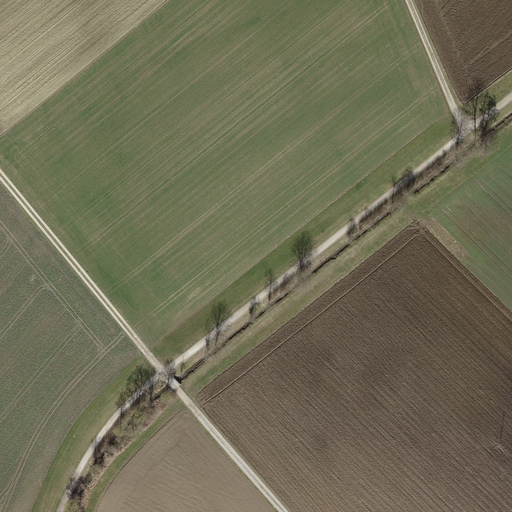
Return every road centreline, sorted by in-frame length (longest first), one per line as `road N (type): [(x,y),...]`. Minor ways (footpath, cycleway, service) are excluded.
road 1 (track): [(468,134),(163,373)]
road 2 (track): [(0,173),(163,373)]
road 3 (track): [(163,373),(286,511)]
road 4 (track): [(163,373),(92,451),(61,511)]
road 5 (track): [(468,134),(406,0)]
